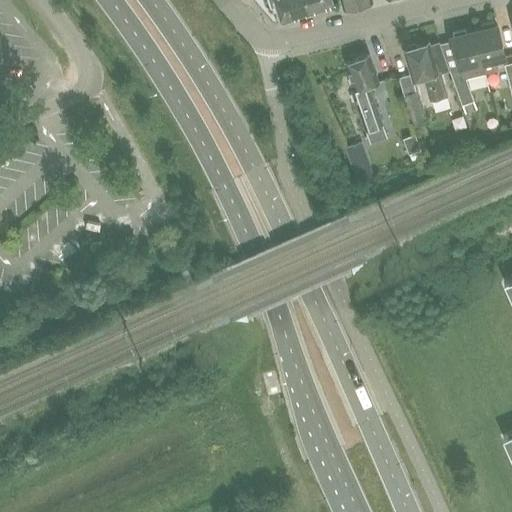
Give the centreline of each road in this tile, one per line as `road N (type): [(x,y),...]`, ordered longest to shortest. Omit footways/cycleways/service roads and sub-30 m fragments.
road 1 (primary): [(408,511),(243,144),(150,0)]
road 2 (primary): [(109,0),(188,115),(247,235),(355,511)]
road 3 (unclassified): [(40,0),(85,58),(90,77),(82,92),(0,132)]
road 4 (residential): [(264,46),(451,0)]
